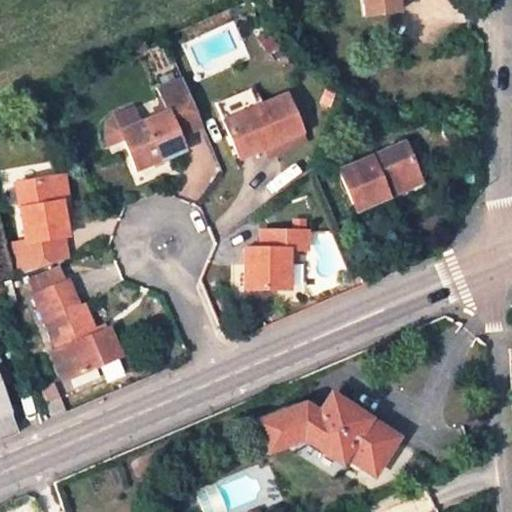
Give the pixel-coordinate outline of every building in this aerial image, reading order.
[(363,0),(365,14),(395,11),(394,0),(363,0)] [(156,90),(165,111),(177,138),(203,126),(181,78),(156,90)] [(222,121),(235,150),(255,141),(258,149),(300,130),(283,94),(254,107),(246,88),(214,102),(222,121)] [(165,111),(119,131),(136,170),(182,150),(177,138),(165,111)] [(239,158),(258,149),(255,141),(235,150),(239,158)] [(357,210),(387,197),(383,188),(415,173),(401,142),(339,170),(357,210)] [(420,183),(415,173),(383,188),(387,197),(420,183)] [(61,178),(52,179),(55,200),(64,199),(61,178)] [(40,241),(60,238),(55,200),(52,179),(12,186),(20,244),(40,241)] [(290,218),(290,229),(304,229),(305,229),(305,218),(290,218)] [(290,229),(261,230),(262,249),(244,250),(245,291),(288,289),(288,247),(305,247),(304,229),(290,229)] [(40,241),(43,267),(62,260),(60,238),(40,241)] [(20,244),(8,246),(12,277),(43,267),(40,241),(20,244)] [(29,271),(37,291),(70,277),(62,261),(29,271)] [(94,336),(101,333),(89,303),(82,305),(70,277),(37,291),(60,347),(54,350),(66,379),(104,363),(94,336)] [(110,327),(101,333),(94,336),(104,363),(122,355),(110,327)] [(0,436),(20,428),(0,376),(0,436)] [(302,437),(338,460),(343,453),(370,471),(392,437),(329,395),(318,413),(302,437)] [(303,403),(255,423),(266,451),(302,437),(318,413),(303,403)]
